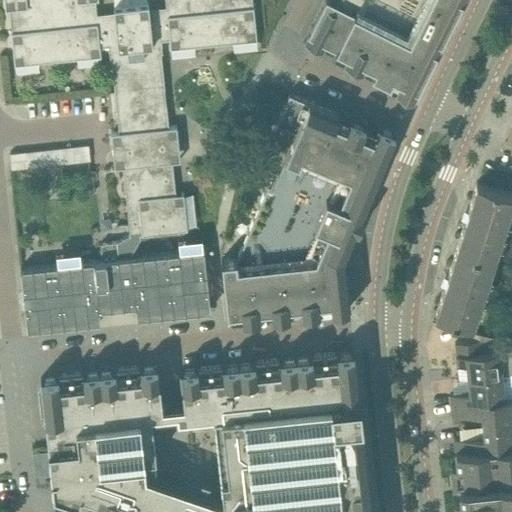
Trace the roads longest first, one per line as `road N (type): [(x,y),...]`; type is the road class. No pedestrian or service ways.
road 1 (residential): [(14,355),(379,323)]
road 2 (residential): [(307,0),(282,48),(427,116)]
road 3 (unclassified): [(427,116),(390,221),(379,323)]
road 4 (unclassified): [(405,323),(429,215),(464,128)]
road 5 (unclassified): [(426,511),(405,323)]
road 6 (unclassified): [(379,323),(399,511)]
road 7 (residential): [(24,500),(14,355)]
road 8 (residential): [(14,355),(0,211)]
road 9 (unclassified): [(485,0),(427,116)]
